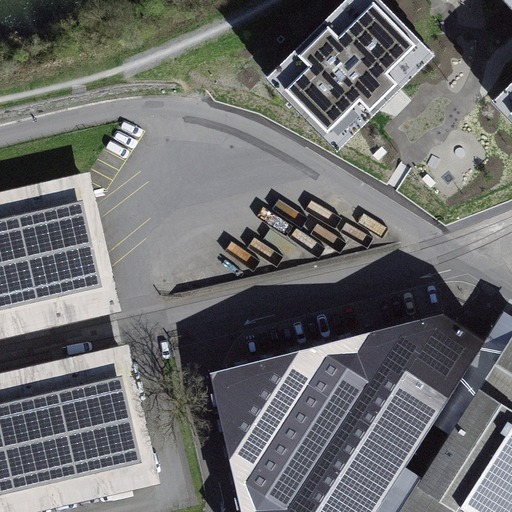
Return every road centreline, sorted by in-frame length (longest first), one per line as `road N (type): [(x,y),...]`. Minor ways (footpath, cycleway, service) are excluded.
road 1 (residential): [(511,288),(278,142),(208,111),(143,106),(0,136)]
road 2 (unknown): [(82,511),(125,496),(160,467),(163,418),(136,325)]
